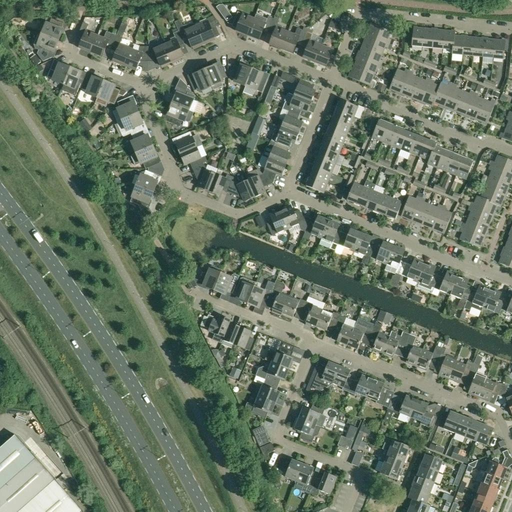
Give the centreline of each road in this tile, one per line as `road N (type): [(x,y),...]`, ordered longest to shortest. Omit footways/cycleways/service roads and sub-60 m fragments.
road 1 (primary): [(203,511),(110,350),(0,193)]
road 2 (primary): [(0,233),(175,511)]
road 3 (residential): [(511,281),(287,193)]
road 4 (residential): [(347,511),(363,473),(278,433),(313,342)]
road 5 (residential): [(511,444),(498,415),(313,342)]
road 6 (residential): [(330,81),(358,11),(511,26)]
road 7 (residential): [(511,149),(491,141),(480,146),(330,81)]
road 8 (residential): [(287,193),(236,215),(188,196),(175,167)]
road 9 (residential): [(313,342),(187,291)]
